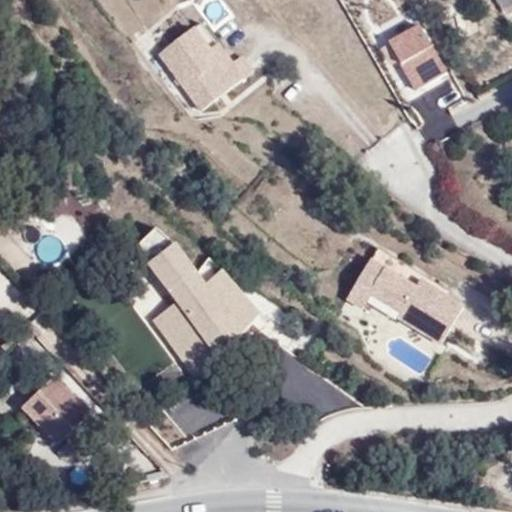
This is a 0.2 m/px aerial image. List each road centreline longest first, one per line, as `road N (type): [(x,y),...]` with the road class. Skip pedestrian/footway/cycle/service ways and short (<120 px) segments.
road 1 (residential): [(244,504),(261,473),(332,428),(511,413)]
road 2 (residential): [(511,242),(398,160)]
road 3 (tertiary): [(375,511),(244,504)]
